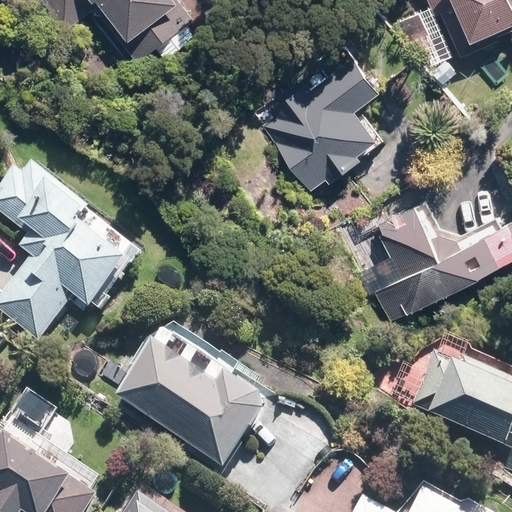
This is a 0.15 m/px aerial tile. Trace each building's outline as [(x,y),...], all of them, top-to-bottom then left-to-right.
[(56,0),(74,23),(102,2),(143,54),(199,11),(191,0),(56,0)] [(511,0),(442,0),(464,51),(511,30),(511,0)] [(360,64),(270,128),(312,186),(380,136),(357,105),(379,90),(360,64)] [(98,300),(130,259),(83,222),(92,209),(41,169),(33,179),(23,171),(0,200),(0,205),(37,235),(28,246),(39,255),(3,301),(44,333),(81,287),(98,300)] [(410,277),(382,290),(395,317),(511,260),(511,228),(449,258),(424,207),(385,226),(410,277)] [(164,346),(130,395),(228,461),(269,401),(237,380),(230,391),(164,346)] [(511,378),(447,348),(422,401),(508,441),(511,431),(511,378)] [(11,444),(0,436),(0,505),(3,501),(19,511),(22,511),(28,505),(39,511),(86,511),(98,495),(14,440),(11,444)] [(416,511),(392,511),(368,498),(360,511),(464,511),(427,492),(416,511)] [(174,511),(147,493),(133,511),(174,511)]
